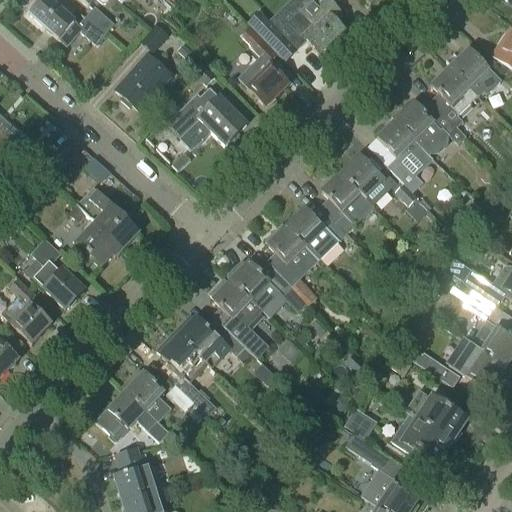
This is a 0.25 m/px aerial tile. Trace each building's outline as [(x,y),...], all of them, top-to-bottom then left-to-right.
[(46,0),(41,0),(27,16),(65,49),(78,34),(94,48),(103,37),(84,20),(77,28),(46,0)] [(112,0),(75,0),(87,10),(95,1),(100,5),(105,5),(108,0),(112,0),(117,4),(112,0)] [(294,32),(286,40),(309,63),(316,56),(317,57),(341,33),(326,17),(333,10),(323,0),(312,0),(298,15),(312,29),(302,39),(294,32)] [(93,10),(84,20),(103,37),(112,27),(93,10)] [(257,15),(247,26),(273,52),(283,42),(257,15)] [(155,28),(140,45),(152,56),(167,39),(155,28)] [(259,60),(237,82),(264,110),(287,87),(265,66),(274,57),(248,30),(239,39),(259,60)] [(505,38),(490,60),(505,70),(508,65),(511,67),(511,36),(509,41),(505,38)] [(186,62),(193,56),(183,46),(177,52),(186,62)] [(467,52),(448,71),(467,91),(486,73),(467,52)] [(128,85),(118,96),(122,100),(119,103),(129,111),(131,108),(138,114),(170,79),(146,58),(124,82),(128,85)] [(198,64),(189,72),(205,89),(214,80),(198,64)] [(437,97),(428,105),(463,141),(465,140),(455,130),(461,125),(455,118),(475,99),(467,91),(448,71),(429,89),(437,97)] [(196,97),(163,128),(164,129),(165,128),(178,142),(197,123),(223,149),(245,128),(219,100),(218,101),(208,91),(199,100),(196,97)] [(412,106),(394,124),(420,151),(440,131),(457,148),(463,141),(428,105),(420,113),(412,106)] [(394,124),(375,142),(394,162),(386,170),(403,187),(411,196),(421,186),(400,165),(409,157),(422,171),(431,162),(420,151),(394,124)] [(0,161),(13,146),(0,134),(0,161)] [(46,147),(31,163),(50,181),(65,165),(46,147)] [(177,174),(190,163),(183,156),(171,168),(177,174)] [(376,178),(357,159),(339,177),(369,208),(392,186),(380,174),(376,178)] [(94,173),(114,194),(125,184),(105,163),(94,173)] [(326,202),(318,210),(344,238),(351,231),(350,229),(370,209),(369,208),(339,177),(320,195),(326,202)] [(417,202),(411,196),(403,187),(394,196),(408,210),(417,202)] [(75,209),(66,218),(77,228),(86,218),(91,223),(90,224),(120,253),(137,235),(92,192),(75,210),(75,209)] [(21,193),(10,204),(27,221),(38,209),(21,193)] [(484,212),(503,224),(511,211),(493,198),(484,212)] [(14,218),(5,209),(0,214),(0,224),(5,229),(14,218)] [(302,212),(284,230),(317,264),(344,238),(318,210),(309,219),(302,212)] [(83,236),(74,245),(99,271),(111,258),(113,260),(120,253),(90,224),(80,234),(83,236)] [(275,233),(263,244),(266,247),(265,248),(273,256),(264,265),(289,291),(297,284),(294,281),(304,271),(307,274),(317,264),(284,230),(277,236),(275,233)] [(43,242),(28,257),(41,269),(30,281),(64,313),(66,310),(67,312),(75,304),(73,303),(83,293),(61,272),(59,275),(50,266),(59,257),(43,242)] [(453,262),(445,273),(464,286),(472,274),(468,271),(467,272),(460,267),(460,266),(453,262)] [(289,291),(264,265),(264,264),(255,273),(247,265),(241,272),(236,268),(226,279),(230,283),(229,284),(261,314),(278,296),(297,315),(305,307),(289,291)] [(511,299),(511,298),(511,271),(508,277),(506,276),(504,275),(503,275),(502,275),(501,276),(500,277),(491,290),(506,300),(507,300),(508,300),(510,300),(511,299)] [(16,300),(0,317),(9,327),(30,348),(50,327),(28,307),(26,309),(24,306),(32,297),(17,283),(16,283),(14,281),(6,289),(8,292),(16,300)] [(217,289),(208,298),(212,302),(211,303),(219,310),(210,319),(237,345),(243,350),(255,362),(266,350),(245,330),(261,314),(229,284),(221,292),(217,289)] [(470,294),(463,304),(493,324),(500,314),(470,294)] [(237,345),(210,319),(202,328),(195,320),(187,329),(183,325),(173,336),(177,339),(206,367),(210,371),(227,353),(234,359),(243,350),(237,345)] [(503,371),(511,356),(511,342),(484,326),(469,349),(503,371)] [(0,379),(16,362),(0,346),(0,332),(0,331),(0,379)] [(166,343),(154,355),(181,380),(173,388),(192,407),(199,399),(187,387),(206,367),(177,339),(170,347),(166,343)] [(458,341),(442,366),(487,395),(503,371),(469,349),(458,341)] [(392,357),(385,367),(402,378),(408,368),(392,357)] [(422,357),(415,367),(451,391),(458,380),(422,357)] [(131,380),(121,390),(125,394),(124,394),(155,424),(168,410),(157,400),(162,394),(142,375),(134,384),(131,380)] [(173,388),(164,397),(184,415),(192,407),(173,388)] [(124,394),(95,425),(115,444),(135,423),(158,445),(167,436),(155,424),(124,394)] [(418,394),(404,415),(406,417),(448,445),(449,444),(453,446),(459,437),(456,434),(463,424),(418,394)] [(352,417),(345,427),(362,438),(369,428),(352,417)] [(393,438),(388,445),(407,457),(411,452),(434,467),(448,445),(406,417),(392,438),(393,438)] [(146,468),(142,470),(136,450),(113,458),(119,477),(112,479),(120,504),(154,493),(146,468)] [(377,455),(369,468),(383,478),(375,490),(385,496),(375,511),(376,511),(408,511),(415,503),(392,487),(394,484),(391,482),(400,469),(377,455)] [(154,493),(120,504),(122,511),(161,511),(159,503),(168,500),(165,490),(154,493)]
